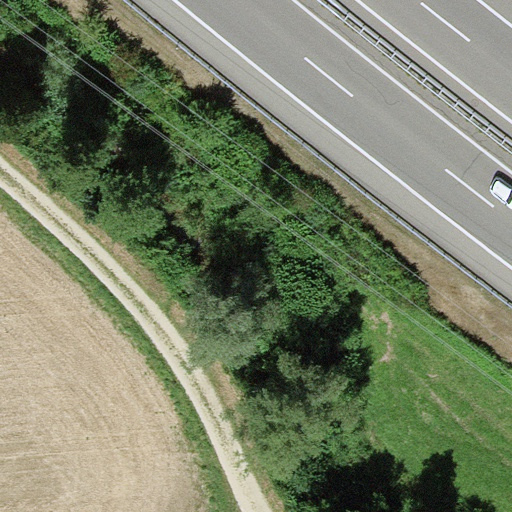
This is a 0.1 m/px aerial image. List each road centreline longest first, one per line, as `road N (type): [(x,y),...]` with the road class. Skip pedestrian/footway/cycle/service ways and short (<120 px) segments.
road 1 (track): [(0,175),(167,344),(246,511)]
road 2 (motorway): [(234,0),(511,219)]
